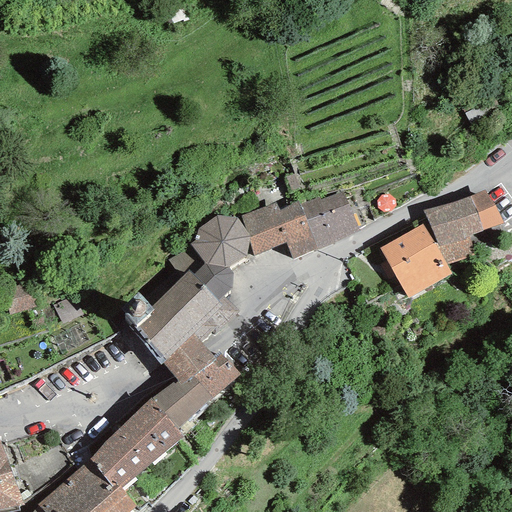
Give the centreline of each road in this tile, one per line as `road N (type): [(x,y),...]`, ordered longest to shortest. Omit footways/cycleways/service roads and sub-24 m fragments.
road 1 (residential): [(327,260),(257,305),(188,365),(2,423)]
road 2 (unclassified): [(327,260),(249,402),(161,511)]
road 3 (tertiary): [(511,158),(327,260)]
